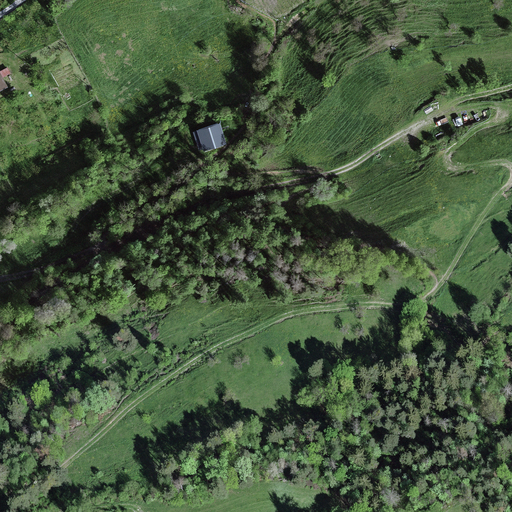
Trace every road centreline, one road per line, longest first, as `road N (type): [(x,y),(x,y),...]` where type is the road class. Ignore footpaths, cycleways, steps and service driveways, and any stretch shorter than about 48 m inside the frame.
road 1 (track): [(241,192),(0,278)]
road 2 (track): [(241,192),(351,166),(453,109)]
